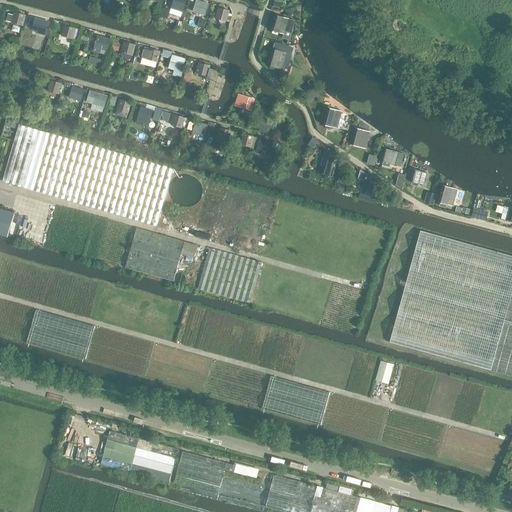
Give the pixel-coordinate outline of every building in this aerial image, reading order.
[(186,0),(174,0),(174,3),(179,5),(179,7),(184,9),(186,0)] [(208,3),(196,0),(193,11),(205,15),(208,3)] [(275,0),(273,7),(280,9),(282,2),(275,0)] [(230,10),(218,7),(215,18),(227,21),(230,10)] [(9,14),(7,20),(12,22),(12,23),(22,26),(25,26),(28,16),(25,15),(15,12),(14,15),(9,14)] [(410,24),(410,23),(409,21),(408,19),(407,18),(406,17),(404,16),(402,16),(400,15),(398,16),(397,13),(395,14),(397,18),(398,18),(399,18),(401,18),(403,18),(404,18),(405,19),(406,20),(407,21),(407,22),(408,23),(408,25),(408,27),(407,28),(407,29),(406,30),(410,34),(412,32),(409,30),(410,28),(410,26),(410,24)] [(271,27),(270,30),(274,31),(274,34),(278,35),(279,32),(285,34),(286,31),(291,32),(294,20),(275,14),(271,27)] [(404,20),(405,21),(406,20),(405,19),(404,18),(403,18),(401,18),(399,18),(398,18),(397,18),(395,14),(394,14),(395,15),(396,19),(395,20),(394,22),(393,23),(393,24),(393,26),(393,27),(394,28),(395,29),(395,30),(396,31),(397,32),(398,32),(400,32),(401,32),(403,32),(404,31),(405,31),(409,34),(409,35),(410,34),(406,30),(407,29),(407,28),(408,27),(408,25),(408,23),(407,22),(406,23),(406,24),(406,25),(406,26),(406,27),(405,28),(405,29),(404,29),(403,30),(402,30),(401,31),(399,30),(398,30),(397,29),(396,29),(396,28),(395,27),(395,25),(395,24),(395,23),(396,22),(396,21),(397,21),(398,20),(399,19),(400,19),(401,19),(402,19),(403,20),(404,20)] [(396,19),(395,15),(393,16),(392,17),(391,19),(390,21),(389,24),(389,26),(390,28),(391,31),(393,33),(395,34),(397,36),(399,36),(402,36),(404,36),(407,35),(409,34),(405,31),(404,31),(403,32),(401,32),(400,32),(398,32),(397,32),(396,31),(395,30),(395,29),(394,28),(393,27),(393,26),(393,24),(393,23),(394,22),(395,20),(396,19)] [(31,17),(28,26),(33,28),(32,30),(36,31),(35,33),(46,36),(50,21),(35,17),(35,18),(31,17)] [(200,18),(197,26),(204,28),(206,20),(200,18)] [(80,30),(65,26),(62,36),(77,40),(80,30)] [(106,50),(109,40),(98,37),(98,38),(95,38),(94,44),(96,44),(96,46),(101,48),(101,49),(106,50)] [(445,44),(445,45),(444,45),(445,46),(444,48),(442,49),(434,45),(435,43),(436,41),(435,40),(432,47),(433,48),(441,51),(442,54),(448,57),(450,55),(458,58),(459,61),(465,64),(469,55),(464,53),(464,52),(463,52),(462,52),(461,52),(462,53),(461,55),(459,56),(451,53),(451,51),(452,48),(453,49),(453,48),(452,48),(452,47),(451,47),(446,46),(447,45),(445,44)] [(135,45),(125,42),(122,52),(132,55),(135,45)] [(139,43),(136,55),(141,56),(144,45),(139,43)] [(272,43),(271,48),(266,65),(271,66),(270,69),(275,70),(275,67),(282,69),(283,65),(288,66),(293,49),(272,43)] [(157,62),(160,51),(145,48),(142,58),(157,62)] [(164,50),(162,56),(171,58),(172,52),(164,50)] [(89,63),(101,65),(103,58),(91,56),(89,63)] [(173,56),(170,67),(175,69),(173,76),(181,78),(183,71),(181,70),(184,60),(173,56)] [(209,68),(210,66),(200,63),(197,73),(207,76),(206,78),(211,80),(214,69),(209,68)] [(187,69),(184,80),(190,82),(193,71),(187,69)] [(131,71),(129,79),(137,81),(139,72),(131,71)] [(29,81),(31,75),(20,72),(16,88),(26,91),(28,84),(32,86),(33,82),(29,81)] [(62,83),(51,81),(48,91),(61,94),(63,90),(60,89),(62,83)] [(84,90),(73,86),(71,95),(76,97),(76,99),(81,101),(84,90)] [(311,92),(305,98),(309,102),(315,97),(311,92)] [(107,96),(96,93),(92,108),(103,112),(107,96)] [(239,94),(235,105),(251,111),(255,99),(239,94)] [(112,95),(109,105),(115,107),(118,97),(112,95)] [(130,112),(133,103),(121,100),(116,115),(118,119),(123,120),(126,118),(128,112),(130,112)] [(153,110),(142,107),(138,118),(149,121),(153,110)] [(323,119),(321,124),(326,125),(325,127),(330,129),(330,126),(337,128),(338,123),(341,111),(326,107),(323,119)] [(84,110),(81,119),(88,121),(90,112),(84,110)] [(182,128),(185,118),(175,115),(172,125),(182,128)] [(274,123),(269,122),(269,121),(263,119),(262,120),(262,121),(263,122),(260,131),(271,134),(271,136),(274,137),(275,133),(271,132),(274,123)] [(207,128),(208,125),(197,122),(194,133),(204,136),(206,131),(207,131),(208,128),(207,128)] [(19,125),(3,181),(157,226),(173,169),(19,125)] [(370,132),(354,127),(350,145),(365,149),(370,132)] [(230,131),(220,128),(219,131),(218,131),(216,135),(218,135),(216,144),(226,147),(228,141),(231,142),(232,136),(229,135),(230,131)] [(254,137),(243,134),(241,144),(253,148),(254,146),(251,146),(254,137)] [(313,137),(308,144),(314,147),(318,140),(313,137)] [(271,143),(260,140),(257,151),(262,152),(262,150),(268,152),(271,143)] [(383,148),(380,160),(383,161),(382,164),(389,166),(390,163),(400,166),(404,153),(383,148)] [(320,165),(324,166),(322,174),(333,177),(339,157),(334,156),(335,153),(327,151),(326,153),(324,153),(320,165)] [(369,155),(367,164),(374,166),(377,156),(369,155)] [(412,168),(408,181),(412,182),(411,184),(418,186),(418,183),(422,184),(424,185),(427,173),(425,172),(412,168)] [(360,170),(358,178),(364,180),(360,192),(359,197),(359,198),(374,202),(374,201),(376,197),(379,184),(369,181),(370,176),(360,170)] [(399,174),(396,185),(402,189),(406,175),(399,174)] [(337,182),(335,191),(343,194),(345,185),(337,182)] [(453,206),(456,193),(457,189),(442,185),(437,201),(441,202),(440,205),(446,206),(447,204),(453,206)] [(428,191),(424,203),(434,205),(437,193),(428,191)] [(506,207),(503,219),(507,220),(511,221),(511,208),(506,207)] [(0,208),(0,234),(7,237),(14,213),(0,208)] [(474,208),(472,217),(486,221),(489,212),(474,208)] [(197,245),(160,235),(136,229),(125,268),(173,281),(181,254),(194,258),(197,245)] [(511,376),(511,256),(420,231),(390,342),(491,370),(490,370),(511,376)] [(250,303),(261,263),(209,248),(198,289),(250,303)] [(381,361),(375,381),(387,384),(393,364),(381,361)] [(101,464),(169,482),(178,449),(110,431),(101,464)] [(182,451),(174,482),(218,493),(226,462),(182,451)] [(237,464),(235,472),(257,478),(259,470),(237,464)] [(401,511),(403,509),(317,487),(317,486),(274,475),(266,507),(284,511),(401,511)]
